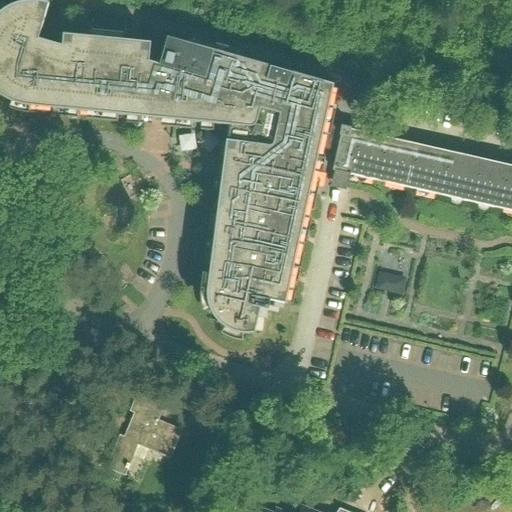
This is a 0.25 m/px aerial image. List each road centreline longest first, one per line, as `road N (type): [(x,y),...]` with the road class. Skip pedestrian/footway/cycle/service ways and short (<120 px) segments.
road 1 (residential): [(498,453),(139,337),(66,325)]
road 2 (residential): [(66,325),(41,440),(11,511)]
road 3 (residential): [(66,325),(60,294),(0,218)]
